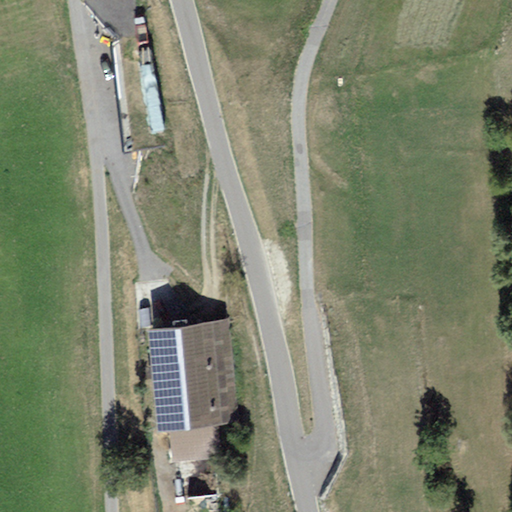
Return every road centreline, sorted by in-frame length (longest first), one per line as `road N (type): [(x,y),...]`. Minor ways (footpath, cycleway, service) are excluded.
road 1 (track): [(75,0),(94,157),(107,511)]
road 2 (tertiary): [(182,0),(302,477)]
road 3 (unclassified): [(328,0),(293,100),(318,428),(302,477)]
road 4 (track): [(94,157),(136,246),(141,358),(164,511)]
road 5 (track): [(136,246),(190,313),(206,310),(204,228),(217,134)]
